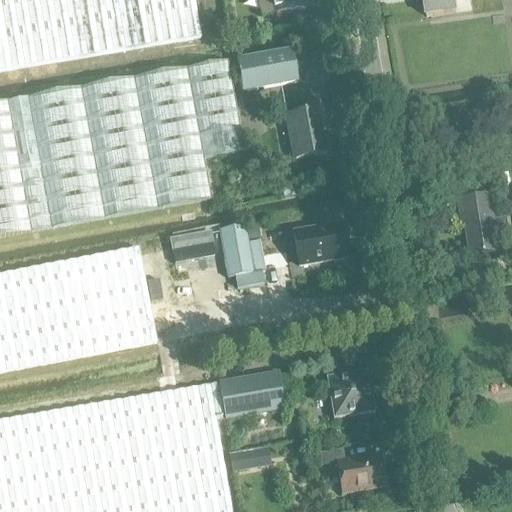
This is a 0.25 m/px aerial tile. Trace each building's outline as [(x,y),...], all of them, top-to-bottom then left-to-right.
[(0,0),(0,73),(200,39),(193,0),(0,0)] [(270,0),(274,16),(305,11),(303,0),(270,0)] [(461,0),(424,0),(433,55),(468,49),(461,0)] [(241,94),(297,84),(291,51),(235,61),(241,94)] [(227,63),(6,103),(0,103),(0,239),(30,234),(210,201),(203,160),(244,153),(227,63)] [(293,161),(328,155),(320,112),(285,119),(293,161)] [(496,234),(509,232),(507,220),(493,222),(490,198),(458,202),(460,217),(464,217),(470,257),(499,253),(496,234)] [(245,227),(218,232),(227,280),(234,278),(236,291),(264,287),(262,274),(263,273),(257,242),(261,241),(258,226),(245,229),(245,227)] [(342,226),(293,234),(299,268),(348,259),(342,226)] [(174,265),(214,258),(209,235),(169,243),(174,265)] [(138,251),(87,260),(0,276),(0,374),(93,356),(156,344),(138,251)] [(158,281),(144,284),(148,303),(148,305),(162,302),(158,281)] [(332,421),(373,414),(366,373),(325,380),(332,421)] [(278,374),(219,384),(225,422),(265,415),(284,411),(282,401),(278,377),(278,374)] [(293,375),(278,377),(282,401),(297,398),(293,375)] [(0,511),(230,511),(219,442),(216,424),(225,422),(219,384),(121,401),(0,422),(0,511)] [(319,457),(319,458),(321,470),(337,467),(343,498),(385,489),(378,458),(344,464),(342,453),(319,457)] [(232,473),(243,471),(245,471),(250,464),(248,454),(247,454),(229,457),(232,473)]
